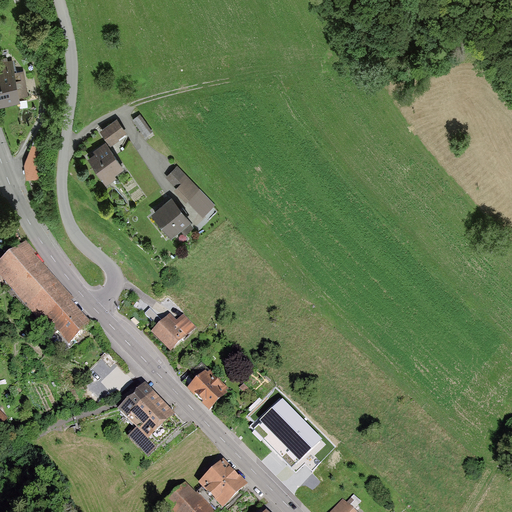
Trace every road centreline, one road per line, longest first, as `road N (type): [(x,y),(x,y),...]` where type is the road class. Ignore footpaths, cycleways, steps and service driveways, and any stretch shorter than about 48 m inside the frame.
road 1 (unclassified): [(58,0),(72,56),(60,184),(65,214),(113,274),(95,309)]
road 2 (tertiary): [(294,511),(95,309)]
road 3 (tertiary): [(95,309),(41,241),(0,158)]
